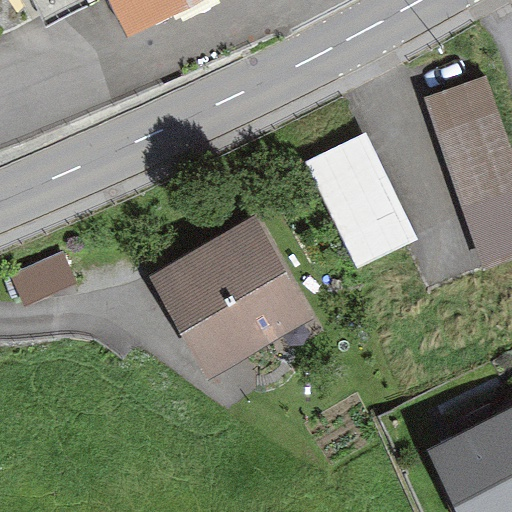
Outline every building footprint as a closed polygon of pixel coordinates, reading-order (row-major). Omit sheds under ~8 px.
[(116,0),(128,24),(173,0),(116,0)] [(511,146),(485,74),(424,96),(486,265),(511,255),(511,146)] [(365,129),(303,160),(357,268),(419,237),(365,129)] [(151,267),(206,367),(310,310),(255,211),(151,267)] [(511,511),(511,401),(430,441),(464,511),(511,511)]
